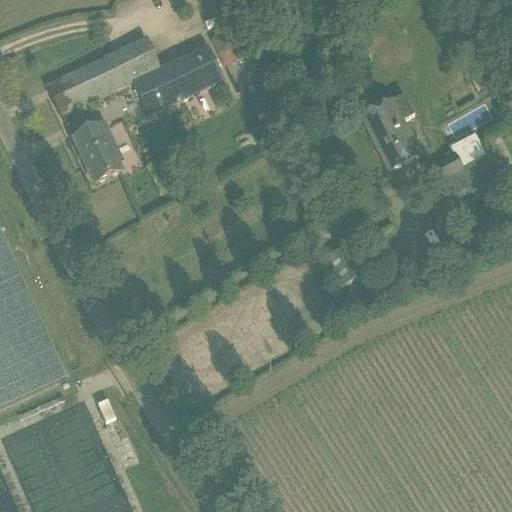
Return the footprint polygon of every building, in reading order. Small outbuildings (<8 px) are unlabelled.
[(245,59),(229,31),(208,43),(224,71),(245,59)] [(61,120),(134,89),(149,121),(225,85),(207,49),(161,71),(149,45),(47,89),(48,91),(46,92),(50,102),(53,100),(61,120)] [(389,175),(407,166),(422,158),(405,125),(415,120),(404,99),(361,121),(389,175)] [(76,147),(95,188),(122,176),(117,166),(122,164),(104,127),(73,143),(73,144),(74,144),(76,147)] [(262,131),(254,135),(253,139),(260,154),(271,148),(262,131)] [(450,151),(453,158),(426,173),(446,210),(498,183),(496,178),(511,169),(511,163),(499,136),(479,146),(475,138),(450,151)] [(0,233),(0,412),(67,382),(0,233)] [(398,271),(380,240),(373,244),(367,233),(353,241),(377,283),(398,271)] [(368,273),(362,263),(352,246),(323,263),(339,290),(368,273)]
